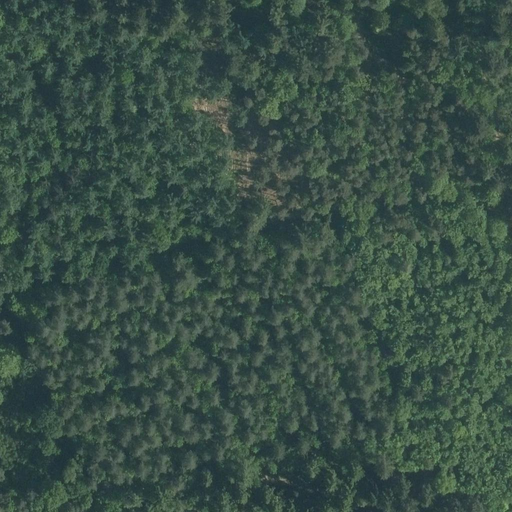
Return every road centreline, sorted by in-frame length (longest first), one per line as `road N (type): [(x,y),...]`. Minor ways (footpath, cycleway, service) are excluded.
road 1 (track): [(0,281),(503,169)]
road 2 (track): [(485,13),(491,126),(503,169)]
